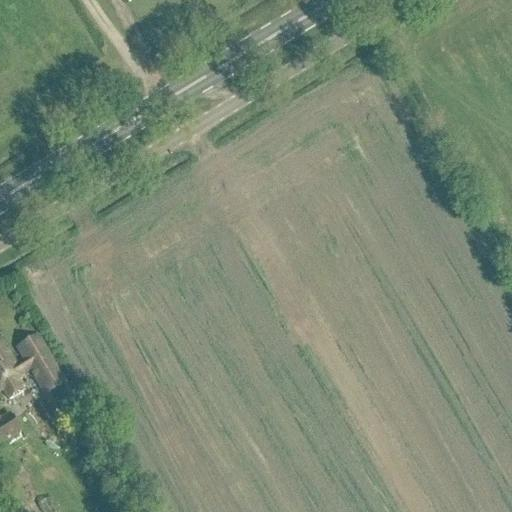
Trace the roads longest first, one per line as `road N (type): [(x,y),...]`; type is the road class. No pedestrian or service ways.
road 1 (unclassified): [(187,134),(410,0)]
road 2 (unclassified): [(0,245),(187,134)]
road 3 (primary): [(166,100),(334,0)]
road 4 (primary): [(0,200),(166,100)]
road 5 (track): [(89,0),(154,107)]
